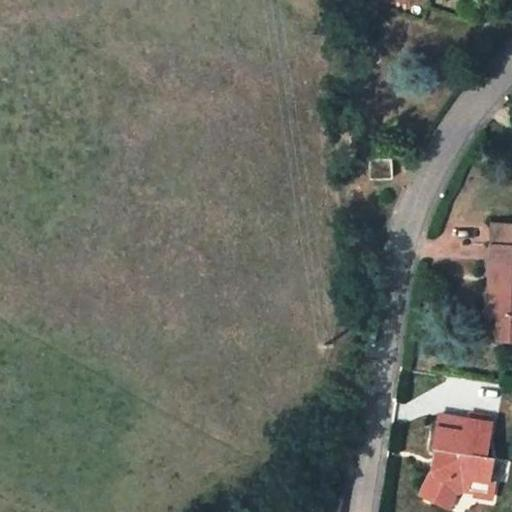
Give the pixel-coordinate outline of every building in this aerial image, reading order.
[(369,179),(391,179),(390,160),(369,160),(369,179)] [(489,280),(497,281),(496,318),(497,318),(496,341),(511,342),(511,225),(492,225),(489,280)] [(489,280),(488,318),(496,318),(497,281),(489,280)] [(472,421),(490,424),(491,417),(474,414),(472,421)] [(439,415),(432,449),(435,450),(431,474),(421,494),(447,507),(454,493),(462,489),(474,492),(474,495),(492,498),(494,482),(487,481),(492,458),(486,457),(492,424),(490,424),(472,421),(439,415)]
